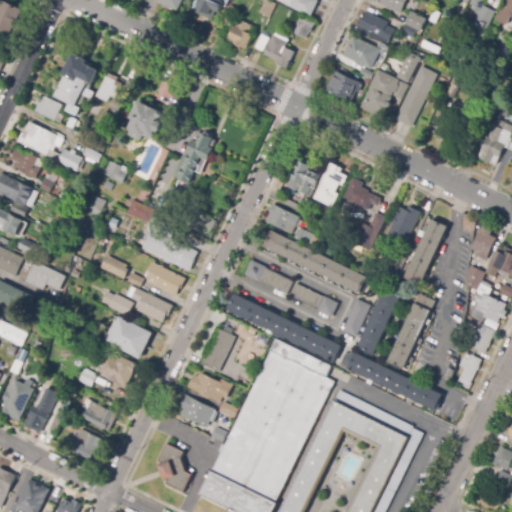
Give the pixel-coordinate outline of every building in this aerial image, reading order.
[(183,0),(178,11),(172,8),(170,10),(164,7),(165,5),(158,1),(158,0),(183,0)] [(212,20),(197,15),(202,0),(228,0),(224,14),(220,13),(220,15),(214,13),(212,20)] [(270,18),(263,14),(270,0),(277,4),(270,18)] [(311,17),(277,1),(277,0),(316,0),(319,1),(311,17)] [(408,0),(401,14),(373,0),(408,0)] [(490,26),(477,20),(480,13),(474,10),(476,7),(470,5),(472,0),(484,0),(483,3),(484,3),(483,6),(496,12),(490,26)] [(511,17),(501,12),(506,0),(511,0),(511,17)] [(0,39),(0,9),(4,1),(24,10),(19,20),(22,22),(14,38),(13,38),(11,37),(11,38),(10,38),(7,37),(6,38),(4,42),(0,39)] [(226,26),(222,24),(224,22),(223,21),(232,6),(237,10),(229,24),(228,23),(226,26)] [(362,36),(362,35),(364,29),(358,27),(360,22),(359,22),(361,17),(363,18),(365,12),(389,22),(387,26),(395,30),(393,35),(390,42),(389,41),(388,44),(370,38),(371,35),(372,34),(369,33),(368,35),(367,38),(362,36)] [(422,32),(407,24),(413,12),(428,20),(422,32)] [(298,21),(292,19),(294,13),(300,16),(298,21)] [(298,36),(292,33),(297,23),(298,24),(302,15),(313,21),(312,21),(317,24),(313,32),(310,31),(308,36),(306,40),(298,36)] [(230,36),(235,27),(233,26),(236,19),(257,29),(253,36),(247,50),(241,47),(240,48),(235,46),(235,45),(228,41),(230,36)] [(408,35),(403,33),(407,25),(417,30),(415,35),(414,38),(408,35)] [(274,36),(274,35),(276,36),(277,34),(281,36),(289,40),(288,42),(289,43),(287,48),(296,52),(287,69),(276,64),(277,61),(265,55),(274,36)] [(262,36),(262,35),(265,36),(270,39),(263,52),(256,48),(262,36)] [(372,70),(343,56),(352,36),(378,49),(381,44),(390,48),(387,56),(381,53),(372,70)] [(454,61),(447,57),(451,49),(458,52),(454,61)] [(398,78),(410,53),(422,59),(409,83),(398,78)] [(79,116),(68,111),(71,104),(57,97),(67,77),(65,75),(75,54),(89,61),(87,64),(101,71),(94,84),(94,83),(90,90),(95,93),(92,99),(86,97),(81,107),(83,108),(79,116)] [(365,67),(377,73),(374,80),(362,74),(365,67)] [(412,127),(396,119),(422,67),(439,76),(412,127)] [(352,103),(327,90),(337,70),(361,83),(361,84),(363,85),(360,93),(358,92),(352,103)] [(381,70),(402,80),(401,81),(410,85),(402,101),(394,97),(392,102),(394,103),(392,108),(390,107),(384,118),(363,107),(372,89),(371,89),(381,70)] [(109,102),(98,97),(109,74),(118,78),(117,81),(123,84),(116,98),(111,96),(109,102)] [(447,95),(453,84),(460,87),(454,99),(447,95)] [(55,120),(37,111),(39,106),(38,105),(41,100),(43,101),(45,97),(62,106),(55,120)] [(141,142),(128,136),(134,120),(131,119),(137,105),(137,103),(143,101),(144,103),(161,111),(162,111),(163,111),(165,113),(166,114),(165,116),(164,117),(163,118),(161,122),(164,123),(160,133),(156,131),(152,141),(143,136),(141,142)] [(455,141),(449,137),(447,140),(434,133),(446,108),(453,112),(451,116),(461,121),(460,124),(463,126),(455,141)] [(507,118),(501,115),(504,108),(510,111),(507,118)] [(107,127),(102,125),(102,124),(101,123),(105,112),(112,116),(107,127)] [(496,164),(492,162),(491,163),(481,158),(485,151),(482,150),(489,137),(490,137),(499,119),(511,125),(511,136),(511,138),(511,140),(508,148),(506,146),(501,158),(500,157),(496,164)] [(48,156),(20,143),(24,135),(25,135),(31,123),(58,136),(48,156)] [(189,184),(179,180),(190,153),(188,152),(193,141),(196,142),(199,132),(205,135),(206,134),(208,133),(211,134),(212,136),(211,138),(214,139),(211,147),(214,149),(209,162),(207,161),(202,174),(196,172),(194,176),(196,177),(194,181),(191,180),(189,184)] [(36,179),(14,168),(17,162),(13,160),(19,148),(45,161),(36,179)] [(77,173),(72,171),(71,172),(65,169),(66,166),(59,163),(66,149),(72,152),(73,150),(77,152),(76,155),(84,159),(83,161),(85,162),(80,172),(78,171),(77,173)] [(95,165),(86,160),(87,157),(85,156),(89,149),(102,155),(98,164),(95,163),(95,165)] [(121,182),(102,173),(104,169),(107,170),(111,161),(114,163),(115,162),(123,166),(127,168),(121,182)] [(310,194),(297,189),(299,184),(293,181),(299,167),(300,168),(302,162),(318,168),(317,172),(320,173),(319,176),(321,177),(317,187),(313,186),(310,194)] [(334,207),(316,198),(333,164),(339,167),(343,169),(341,172),(349,175),(344,185),(341,184),(336,193),(340,194),(334,207)] [(50,193),(41,188),(48,174),(51,176),(52,172),(59,175),(50,193)] [(26,205),(0,193),(0,176),(1,174),(33,189),(26,205)] [(360,211),(351,207),(353,203),(345,199),(354,179),(365,183),(363,187),(370,191),(369,193),(381,199),(378,206),(372,204),(369,211),(362,208),(360,211)] [(100,217),(87,211),(93,200),(105,205),(100,217)] [(150,223),(128,214),(133,201),(155,210),(150,223)] [(25,218),(12,212),(16,203),(29,209),(25,218)] [(293,234),(268,221),(272,213),(270,212),(274,204),(301,217),(293,234)] [(402,246),(388,239),(390,235),(389,234),(393,224),(392,224),(396,216),(397,217),(401,207),(407,210),(409,207),(422,213),(408,242),(405,241),(402,246)] [(23,232),(17,229),(16,231),(7,227),(5,232),(0,229),(0,209),(28,223),(23,232)] [(371,251),(353,242),(363,223),(371,227),(378,213),(387,218),(371,251)] [(190,271),(144,248),(152,232),(147,230),(154,217),(166,223),(163,228),(165,229),(163,235),(199,252),(190,271)] [(422,285),(406,278),(433,220),(449,227),(422,285)] [(304,243),(296,238),(301,228),(310,233),(304,243)] [(487,261),(477,256),(479,253),(473,250),(483,228),(492,232),(490,235),(498,239),(487,261)] [(361,293),(266,247),(273,231),(368,278),(361,293)] [(103,247),(98,245),(103,235),(107,237),(103,247)] [(32,255),(19,248),(23,239),(37,245),(32,255)] [(16,276),(0,268),(0,247),(24,259),(16,276)] [(511,276),(510,276),(510,274),(500,269),(496,278),(487,273),(490,266),(490,267),(497,251),(502,253),(505,247),(511,250),(511,276)] [(107,253),(127,263),(126,266),(129,268),(124,278),(101,266),(107,253)] [(152,261),(176,272),(175,273),(177,274),(178,273),(186,277),(181,288),(179,287),(176,294),(150,282),(151,280),(146,277),(150,269),(148,269),(152,261)] [(332,318),(318,311),(318,310),(260,281),(259,282),(245,275),(252,261),(267,268),(266,268),(325,297),(339,303),(332,318)] [(59,291),(47,285),(44,291),(27,282),(37,262),(66,277),(59,291)] [(498,324),(485,317),(482,323),(471,317),(473,312),(475,313),(479,304),(476,302),(480,295),(478,290),(468,286),(468,277),(469,271),(472,266),(487,274),(483,280),(493,285),(491,288),(493,289),(489,295),(507,305),(504,310),(508,312),(504,319),(501,318),(498,324)] [(131,271),(144,277),(140,286),(127,279),(131,271)] [(27,311),(0,298),(0,284),(1,282),(33,297),(27,311)] [(511,298),(501,293),(505,285),(511,288),(511,298)] [(137,287),(173,304),(168,315),(166,314),(163,321),(137,309),(140,301),(132,297),(137,287)] [(374,355),(359,348),(386,289),(402,297),(374,355)] [(234,292),(342,344),(334,361),(226,308),(234,292)] [(128,316),(110,306),(111,305),(107,302),(109,299),(113,301),(116,294),(134,304),(128,316)] [(404,370),(389,362),(421,294),(436,301),(404,370)] [(357,337),(344,331),(358,300),(371,306),(357,337)] [(119,315),(153,332),(140,357),(107,341),(110,334),(108,332),(115,318),(117,319),(119,315)] [(22,346),(0,335),(0,319),(1,317),(4,319),(2,322),(28,334),(22,346)] [(486,353),(472,346),(481,325),(496,332),(486,353)] [(220,373),(201,364),(218,328),(237,337),(220,373)] [(259,332),(269,337),(265,346),(255,341),(259,332)] [(67,348),(62,346),(63,341),(68,339),(71,344),(67,348)] [(272,511),(238,511),(202,494),(278,339),(332,366),(327,378),(337,382),(272,511)] [(16,359),(5,354),(8,347),(12,349),(14,346),(20,348),(16,359)] [(23,363),(17,360),(22,349),(28,352),(23,363)] [(436,410),(341,364),(347,352),(355,356),(357,353),(443,395),(436,410)] [(128,388),(101,375),(105,365),(105,364),(110,353),(120,357),(119,359),(122,360),(123,358),(138,365),(128,388)] [(470,388),(459,383),(461,378),(456,376),(467,353),(482,360),(472,383),(470,388)] [(452,380),(446,376),(450,369),(456,373),(452,380)] [(86,370),(98,376),(92,387),(80,381),(86,370)] [(218,401),(210,397),(209,399),(200,395),(201,393),(189,387),(195,376),(199,377),(202,373),(226,385),(224,389),(226,390),(223,397),(220,396),(218,401)] [(20,421),(8,415),(8,414),(2,410),(6,402),(5,401),(9,393),(10,393),(16,380),(35,390),(20,421)] [(275,511),(341,380),(427,422),(382,511),(275,511)] [(57,434),(50,431),(71,385),(80,389),(75,400),(73,399),(57,434)] [(39,429),(31,425),(30,426),(27,424),(34,407),(38,409),(47,389),(59,395),(46,424),(43,422),(39,429)] [(198,430),(182,422),(185,417),(182,415),(185,409),(180,407),(186,395),(216,410),(215,411),(218,413),(214,422),(211,421),(208,427),(201,424),(198,430)] [(111,431),(107,429),(106,430),(83,419),(88,408),(89,408),(92,402),(114,413),(118,415),(111,431)] [(235,419),(220,412),(225,403),(239,410),(235,419)] [(223,442),(212,437),(217,428),(228,433),(223,442)] [(92,461),(74,452),(79,443),(76,442),(82,429),(107,442),(103,451),(101,455),(97,453),(92,461)] [(156,460),(164,482),(182,491),(191,473),(184,471),(179,458),(182,451),(166,442),(156,460)] [(511,464),(509,471),(494,464),(502,447),(511,451),(511,464)] [(1,508),(0,507),(0,467),(17,476),(1,508)] [(511,481),(509,489),(496,484),(501,471),(511,475),(511,481)] [(40,511),(21,511),(19,511),(20,509),(17,507),(30,479),(51,489),(40,511)] [(59,511),(65,499),(73,503),(74,500),(82,504),(78,511),(59,511)]
